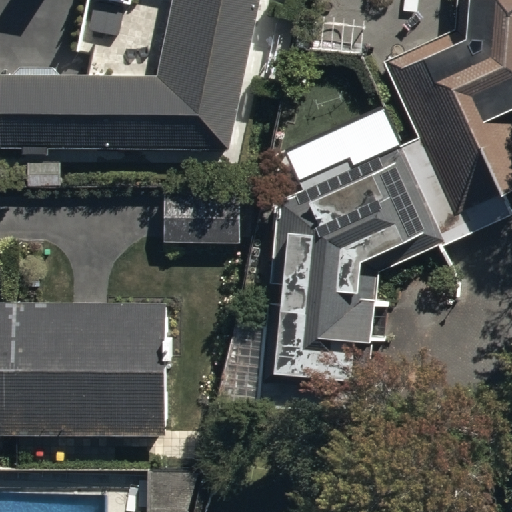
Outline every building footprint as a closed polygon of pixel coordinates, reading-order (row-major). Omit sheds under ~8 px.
[(170,0),(156,72),(0,70),(0,99),(1,144),(227,145),(258,0),(170,0)] [(511,0),(458,0),(457,28),(385,61),(420,137),(355,167),(350,157),(303,178),(306,186),(275,197),(268,279),(281,281),(279,299),(265,298),(258,388),(368,397),(374,332),(379,270),(511,216),(511,210),(503,187),(511,183),(511,0)] [(164,189),(165,240),(240,240),(240,189),(164,189)] [(162,299),(0,299),(0,430),(162,430),(162,299)] [(186,511),(198,467),(148,468),(148,511),(186,511)]
